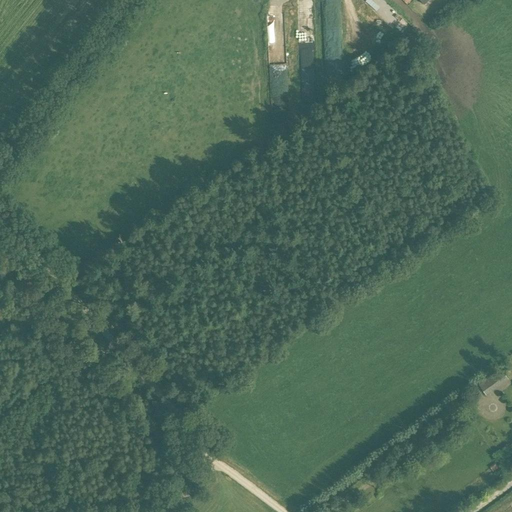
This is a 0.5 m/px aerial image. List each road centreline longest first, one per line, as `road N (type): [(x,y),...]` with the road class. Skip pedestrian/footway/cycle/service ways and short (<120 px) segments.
road 1 (unclassified): [(221,463),(0,210)]
road 2 (unclassified): [(0,165),(123,0)]
